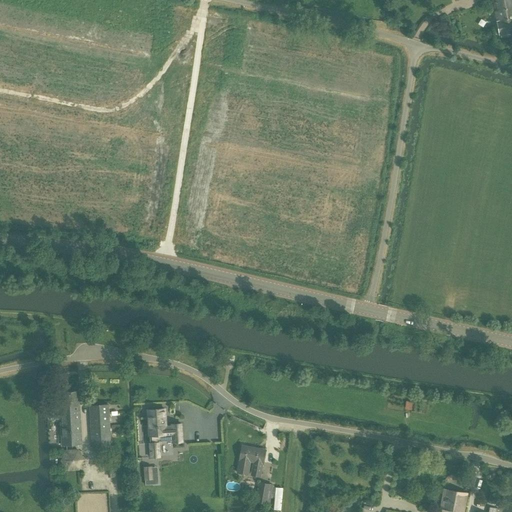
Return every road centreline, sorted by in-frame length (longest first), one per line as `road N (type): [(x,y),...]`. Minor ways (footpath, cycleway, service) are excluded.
road 1 (unclassified): [(511,466),(279,421),(190,370),(153,360),(80,357),(0,372)]
road 2 (secondary): [(370,309),(133,258),(0,242)]
road 3 (unclassified): [(416,45),(370,309)]
road 4 (track): [(0,91),(88,109),(121,107),(164,69),(204,0)]
road 5 (unclassified): [(228,0),(416,45)]
road 6 (secondary): [(511,340),(370,309)]
